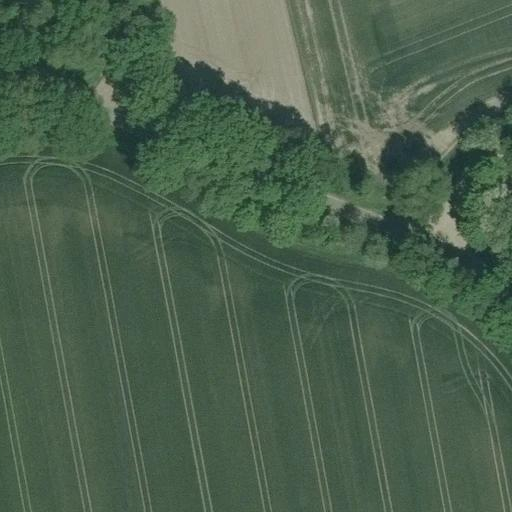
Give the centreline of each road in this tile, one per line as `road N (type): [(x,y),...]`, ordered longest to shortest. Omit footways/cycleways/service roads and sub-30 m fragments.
road 1 (residential): [(435,244),(126,123)]
road 2 (residential): [(126,123),(0,73)]
road 3 (residential): [(511,142),(471,174),(435,244)]
road 4 (residential): [(126,123),(98,0)]
